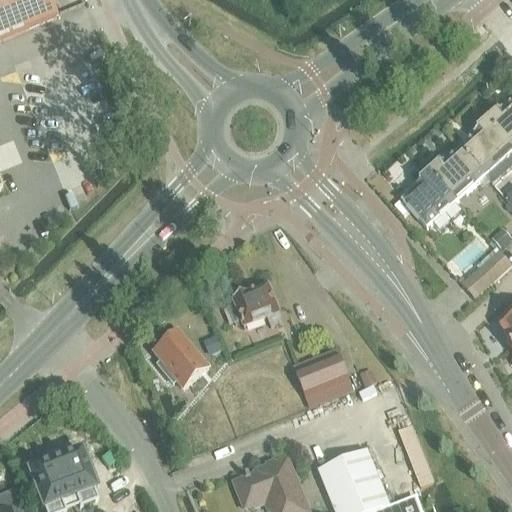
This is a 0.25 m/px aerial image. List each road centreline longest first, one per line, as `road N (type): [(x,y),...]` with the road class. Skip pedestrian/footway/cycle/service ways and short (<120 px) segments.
road 1 (residential): [(352,236),(403,297),(511,471)]
road 2 (residential): [(168,511),(140,446),(50,335)]
road 3 (tertiary): [(295,119),(402,19)]
road 4 (tertiary): [(402,19),(277,93)]
road 5 (tertiary): [(211,144),(129,250)]
road 6 (tertiary): [(129,250),(191,210),(233,169)]
road 7 (residential): [(139,5),(158,48),(212,112)]
road 8 (residential): [(234,89),(139,5)]
